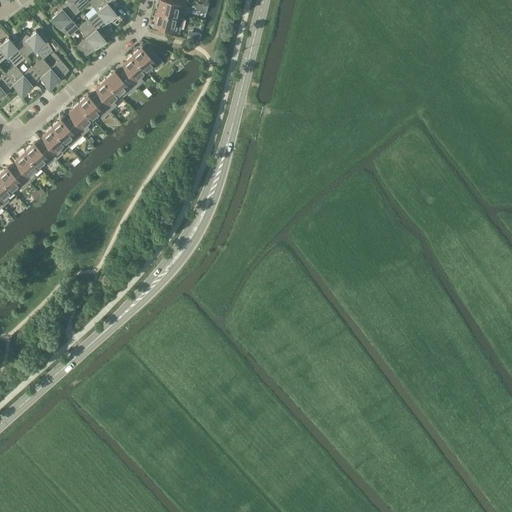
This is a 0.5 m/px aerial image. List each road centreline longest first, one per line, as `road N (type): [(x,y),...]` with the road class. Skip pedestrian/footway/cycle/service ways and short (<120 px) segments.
road 1 (secondary): [(0,424),(151,287)]
road 2 (residential): [(11,141),(134,30),(144,0)]
road 3 (secondary): [(217,176),(262,0)]
road 4 (secondary): [(151,287),(195,237),(217,176)]
road 5 (secondary): [(217,176),(151,287)]
